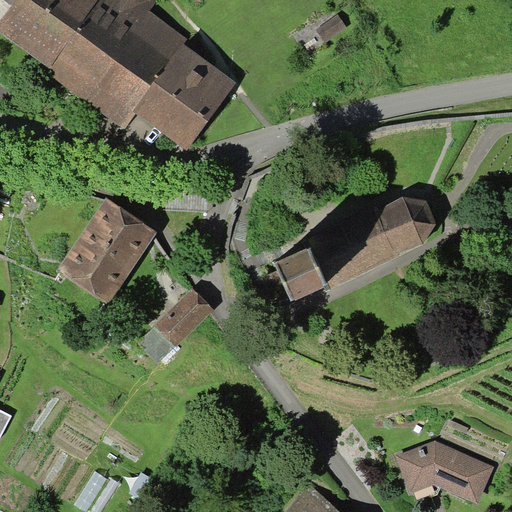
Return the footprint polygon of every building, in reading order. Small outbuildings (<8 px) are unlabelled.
[(13,0),(10,5),(0,19),(0,32),(49,67),(76,29),(96,0),(13,0)] [(45,70),(84,99),(150,11),(156,3),(151,0),(96,0),(76,29),(49,67),(45,70)] [(136,113),(133,111),(183,43),(187,38),(150,11),(84,99),(125,129),(136,113)] [(237,83),(183,43),(133,111),(136,113),(186,150),(237,83)] [(57,270),(109,304),(157,232),(106,197),(57,270)] [(353,279),(399,257),(423,244),(436,225),(427,200),(404,197),(376,211),(376,213),(308,244),(310,247),(275,263),(283,282),(292,302),(326,287),(328,291),(353,279)] [(156,326),(137,344),(157,365),(214,310),(193,288),(155,325),(156,326)] [(0,376),(0,437),(11,416),(0,410),(0,377),(1,377),(0,376)] [(434,484),(476,503),(492,467),(435,441),(395,456),(411,493),(434,484)] [(340,511),(309,486),(286,511),(340,511)]
